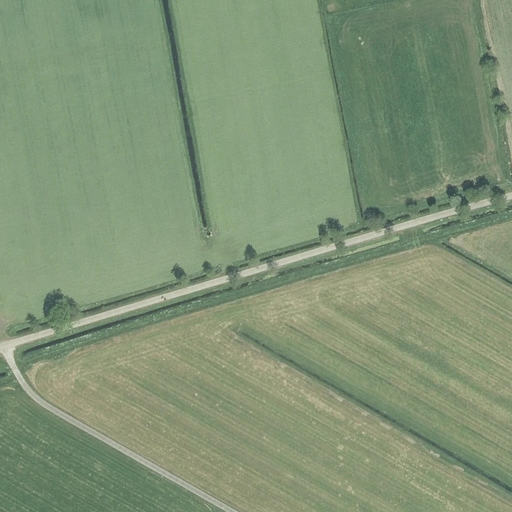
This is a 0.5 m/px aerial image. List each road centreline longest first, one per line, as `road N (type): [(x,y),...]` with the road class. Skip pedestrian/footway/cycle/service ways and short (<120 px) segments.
road 1 (unclassified): [(0,347),(511,195)]
road 2 (track): [(6,346),(29,393),(46,406),(231,511)]
